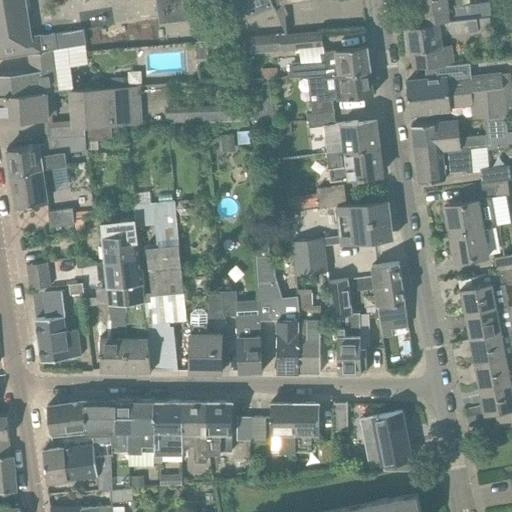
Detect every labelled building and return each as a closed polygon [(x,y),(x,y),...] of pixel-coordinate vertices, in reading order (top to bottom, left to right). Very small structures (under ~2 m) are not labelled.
[(70,55),(87,52),(84,30),(42,36),(41,34),(33,36),(26,0),(0,0),(0,57),(28,54),(29,59),(70,55)] [(238,0),(244,16),(282,1),(290,0),(238,0)] [(424,25),(491,17),(489,3),(463,6),(461,0),(416,0),(419,13),(422,12),(424,25)] [(443,48),(444,48),(442,36),(479,32),(478,30),(492,28),(491,17),(424,25),(406,27),(409,53),(413,52),(416,70),(445,66),(443,48)] [(281,51),(324,48),(322,34),(280,35),(253,37),(254,52),(281,51)] [(338,74),(371,70),(368,46),(316,53),(316,62),(306,63),(306,64),(290,65),(291,77),(307,77),(324,75),(324,72),(337,70),(338,74)] [(69,90),(75,90),(70,55),(29,59),(30,72),(0,73),(0,95),(56,92),(69,92),(69,90)] [(333,100),(367,96),(374,95),(371,70),(338,74),(334,75),(324,75),(307,77),(311,115),(334,112),(333,100)] [(409,98),(504,87),(502,73),(448,78),(407,82),(409,98)] [(83,127),(112,126),(143,125),(140,86),(128,87),(114,88),(75,90),(69,90),(69,92),(72,128),(83,127)] [(506,114),(511,113),(511,86),(504,87),(409,98),(411,115),(451,110),(451,109),(471,107),(472,118),(485,116),(506,114)] [(0,120),(50,118),(49,115),(57,115),(56,92),(0,95),(0,120)] [(344,152),(380,147),(377,121),(358,123),(358,121),(336,124),(334,112),(311,115),(308,115),(310,129),(323,127),(325,139),(342,137),(344,152)] [(485,116),(487,136),(460,139),(458,119),(437,121),(437,122),(414,125),(416,144),(417,156),(474,150),(488,149),(509,146),(508,144),(511,143),(511,132),(508,132),(506,114),(485,116)] [(84,142),(113,141),(112,126),(83,127),(83,136),(84,142)] [(83,136),(83,127),(72,128),(47,129),(49,138),(83,136)] [(68,165),(66,152),(85,151),(84,142),(83,136),(49,138),(49,143),(41,144),(7,149),(11,173),(50,168),(68,165)] [(365,176),(383,173),(380,147),(344,152),(327,154),(329,169),(331,182),(346,180),(365,178),(365,176)] [(420,182),(447,179),(446,176),(476,173),(474,150),(417,156),(420,182)] [(482,183),(508,180),(511,179),(511,174),(511,166),(480,170),(482,183)] [(17,206),(47,201),(45,194),(54,193),(50,168),(11,173),(17,206)] [(509,195),(508,180),(482,183),(484,200),(446,206),(451,234),(488,228),(486,213),(497,211),(495,197),(509,195)] [(336,207),(347,205),(344,185),(317,189),(319,209),(336,207)] [(336,207),(340,237),(341,245),(393,239),(387,200),(347,205),(336,207)] [(166,324),(187,321),(182,272),(176,209),(159,211),(159,210),(156,210),(155,205),(134,207),(135,219),(136,226),(144,225),(143,222),(159,220),(162,243),(146,245),(151,293),(145,294),(145,301),(149,337),(153,337),(152,371),(173,371),(173,368),(171,368),(166,324)] [(50,228),(75,224),(73,207),(47,210),(50,228)] [(105,262),(140,259),(136,226),(135,219),(101,222),(102,236),(105,262)] [(257,244),(270,244),(269,223),(256,224),(257,244)] [(455,262),(490,256),(488,242),(491,242),(488,228),(451,234),(455,262)] [(328,273),(329,273),(326,247),(325,239),(294,243),(299,277),(328,273)] [(300,372),(299,313),(298,299),(284,300),(270,256),(270,244),(257,244),(257,257),(260,301),(260,321),(275,321),(276,332),(278,332),(278,372),(300,372)] [(496,272),(511,268),(511,254),(494,258),(496,272)] [(145,301),(145,294),(140,259),(105,262),(107,287),(109,305),(111,305),(145,301)] [(382,330),(409,326),(399,262),(373,266),(382,330)] [(499,285),(511,282),(511,268),(496,272),(496,273),(497,272),(499,285)] [(31,290),(51,287),(50,277),(30,280),(31,290)] [(367,372),(367,348),(361,349),(361,335),(350,335),(347,315),(353,315),(348,280),(329,282),(333,315),(334,315),(335,328),(335,337),(337,337),(339,372),(367,372)] [(465,315),(497,309),(493,283),(460,289),(465,315)] [(83,284),(69,286),(70,295),(84,294),(83,284)] [(321,373),(321,372),(321,306),(313,306),(312,290),(297,291),(298,299),(299,313),(300,372),(321,373)] [(80,330),(69,332),(63,291),(44,294),(47,318),(36,320),(42,363),(84,357),(80,330)] [(226,319),(226,316),(224,292),(210,292),(209,318),(226,319)] [(226,316),(238,317),(237,292),(224,292),(226,316)] [(153,337),(149,337),(145,301),(111,305),(111,315),(133,313),(134,322),(126,323),(125,370),(152,371),(153,337)] [(263,372),(262,335),(260,321),(260,301),(243,301),(244,323),(249,323),(249,335),(237,336),(239,372),(263,372)] [(470,340),(502,334),(497,309),(465,315),(470,340)] [(102,369),(125,370),(126,323),(134,322),(133,313),(111,315),(112,336),(102,336),(102,369)] [(191,371),(220,371),(221,333),(208,333),(208,325),(191,325),(191,371)] [(475,365),(511,357),(511,332),(502,334),(470,340),(475,365)] [(480,390),(511,383),(511,357),(475,365),(480,390)] [(511,383),(480,390),(485,415),(497,413),(499,423),(511,420),(511,383)] [(87,434),(87,433),(88,400),(85,400),(48,405),(52,437),(87,434)] [(95,457),(111,457),(108,419),(113,418),(112,401),(88,400),(87,433),(93,432),(94,445),(95,457)] [(128,447),(128,431),(132,429),(132,401),(112,401),(113,418),(108,419),(111,457),(114,457),(114,453),(122,453),(122,447),(128,447)] [(154,455),(154,454),(154,401),(132,401),(132,429),(128,431),(128,447),(128,452),(129,466),(154,466),(154,463),(162,463),(162,455),(154,455)] [(183,456),(184,439),(184,401),(154,401),(154,454),(154,455),(162,455),(183,456)] [(208,461),(208,454),(208,401),(184,401),(184,439),(195,439),(195,461),(208,461)] [(221,454),(221,432),(233,432),(233,401),(208,401),(208,454),(221,454)] [(296,453),(296,452),(296,402),(271,402),(271,435),(274,435),(274,452),(280,453),(296,453)] [(312,435),(319,435),(319,402),(296,402),(296,452),(312,453),(312,435)] [(348,403),(334,403),(334,431),(348,431),(348,403)] [(361,419),(367,453),(370,467),(411,459),(402,411),(388,413),(387,407),(366,407),(368,418),(361,419)] [(0,456),(11,456),(8,416),(0,415),(0,456)] [(238,432),(238,442),(239,442),(252,442),(252,417),(238,418),(238,432)] [(252,442),(266,442),(266,417),(252,417),(252,442)] [(322,464),(334,462),(334,441),(322,441),(322,464)] [(99,492),(112,491),(112,490),(112,474),(111,457),(95,457),(94,445),(74,447),(76,466),(66,467),(67,480),(98,476),(99,492)] [(47,482),(67,480),(66,467),(76,466),(74,447),(43,451),(47,482)] [(0,491),(17,491),(14,456),(11,456),(0,456),(0,491)] [(112,490),(112,491),(113,503),(134,502),(133,489),(130,489),(112,490)] [(338,511),(421,511),(418,494),(338,510),(338,511)]
